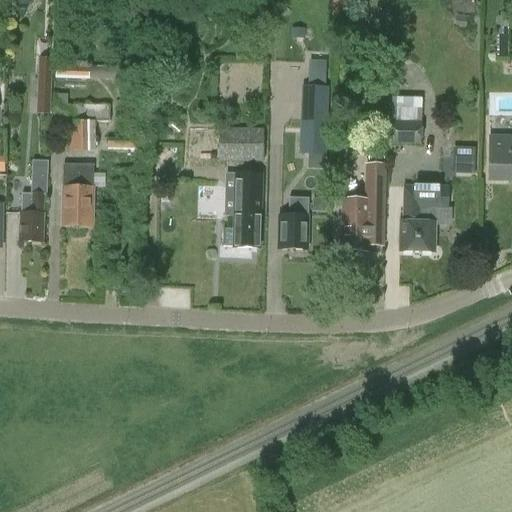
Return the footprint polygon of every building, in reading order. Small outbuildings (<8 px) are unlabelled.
[(293,29),(293,38),(304,38),(305,29),(293,29)] [(379,64),(388,43),(371,36),(362,57),(379,64)] [(38,59),(36,114),(49,114),(51,59),(38,59)] [(310,61),(310,85),(326,85),(327,62),(310,61)] [(56,68),(55,79),(88,81),(89,70),(56,68)] [(302,90),(300,156),(326,156),(328,91),(302,90)] [(69,124),(69,153),(95,153),(95,123),(110,123),(110,106),(67,105),(67,95),(54,95),(54,124),(69,124)] [(425,119),(425,97),(399,97),(399,119),(425,119)] [(391,122),(390,146),(421,146),(421,123),(391,122)] [(263,163),(263,131),(217,131),(217,163),(263,163)] [(108,150),(135,151),(135,140),(108,139),(108,150)] [(476,173),(475,147),(457,148),(458,173),(476,173)] [(511,152),(489,152),(489,181),(511,181),(511,152)] [(63,165),(63,188),(62,227),(92,228),(93,166),(63,165)] [(365,165),(364,201),(342,200),(341,252),(368,253),(368,248),(384,249),(386,165),(365,165)] [(29,194),(29,215),(21,214),(20,242),(42,243),(44,196),(47,196),(48,176),(32,175),(31,194),(29,194)] [(403,186),(402,223),(400,223),(399,252),(434,253),(435,226),(452,226),(452,210),(448,209),(448,187),(403,186)] [(240,192),(239,217),(234,216),(233,248),(260,249),(261,192),(240,192)] [(289,199),(289,217),(278,217),(278,250),(307,250),(308,199),(289,199)]
